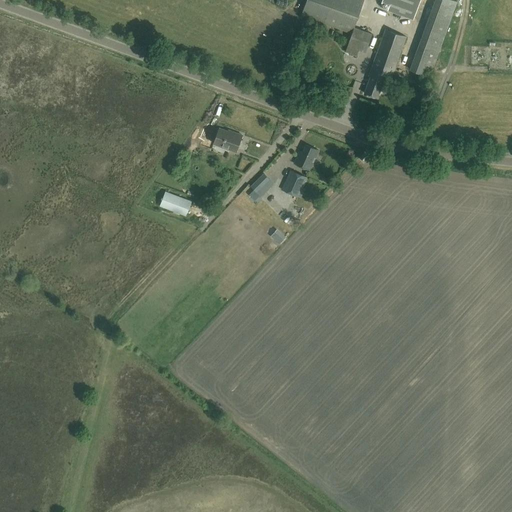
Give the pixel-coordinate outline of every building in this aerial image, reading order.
[(354,27),(364,0),(307,0),(302,15),(352,33),(345,51),(357,55),(359,50),(366,52),(372,34),(354,27)] [(382,0),(380,8),(413,20),(420,0),(382,0)] [(436,0),(411,70),(429,76),(457,2),(452,0),(436,0)] [(406,37),(385,30),(368,76),(370,77),(367,85),(365,94),(378,98),(380,90),(383,81),(386,82),(389,76),(392,77),(406,37)] [(232,131),(231,132),(219,128),(214,143),(236,152),(242,135),(232,131)] [(299,151),(296,160),(294,164),(310,171),(319,150),(306,145),(302,152),(299,151)] [(291,169),(287,177),(281,190),(283,191),(281,195),(294,201),(296,197),(298,198),(298,197),(301,198),(305,190),(304,189),(306,184),(305,184),(308,177),(291,169)] [(251,186),(256,192),(261,197),(266,192),(262,187),(270,179),(263,173),(251,186)] [(165,192),(160,205),(186,215),(191,202),(165,192)]
